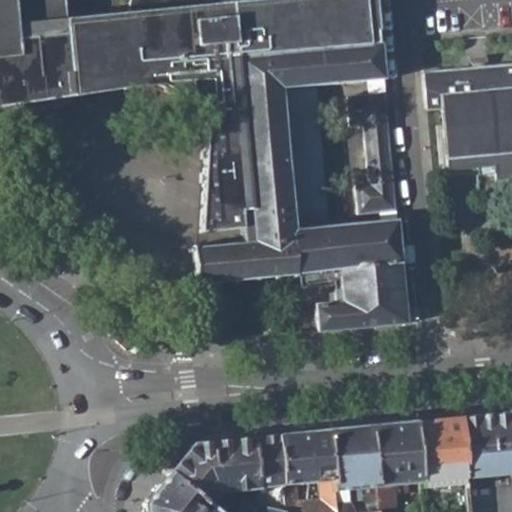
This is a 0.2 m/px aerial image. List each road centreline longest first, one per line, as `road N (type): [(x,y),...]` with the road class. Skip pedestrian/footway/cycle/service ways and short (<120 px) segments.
road 1 (residential): [(408,0),(405,49),(434,373)]
road 2 (primary): [(313,384),(60,369)]
road 3 (primary): [(70,417),(285,394),(313,384)]
road 4 (primary): [(434,373),(313,384)]
